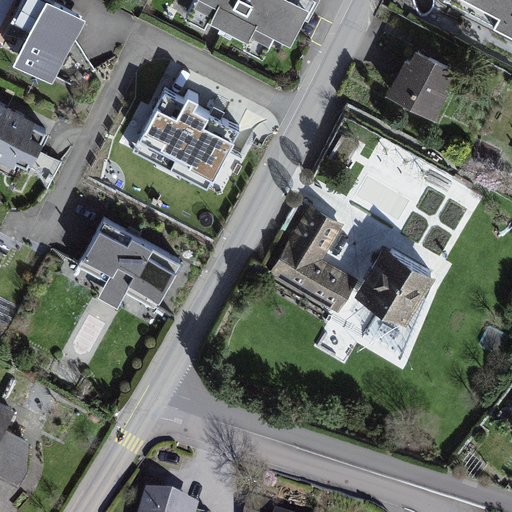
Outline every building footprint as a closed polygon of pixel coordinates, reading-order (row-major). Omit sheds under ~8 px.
[(52,79),(86,14),(59,0),(21,0),(5,31),(22,40),(13,58),(52,79)] [(314,0),(190,0),(290,50),(314,0)] [(511,0),(446,0),(444,4),(511,39),(511,0)] [(411,46),(386,93),(434,118),(458,71),(411,46)] [(164,88),(139,137),(213,176),(239,126),(194,103),(198,96),(187,90),(183,97),(164,88)] [(0,128),(9,111),(0,106),(0,128)] [(46,129),(9,111),(0,128),(0,161),(23,173),(46,129)] [(110,160),(102,175),(125,187),(133,172),(110,160)] [(343,223),(309,203),(269,270),(335,309),(355,276),(323,257),(343,223)] [(178,263),(104,222),(80,266),(155,306),(178,263)] [(432,272),(387,245),(356,297),(401,324),(432,272)] [(0,432),(13,406),(0,399),(0,432)] [(179,511),(142,500),(138,511),(179,511)]
